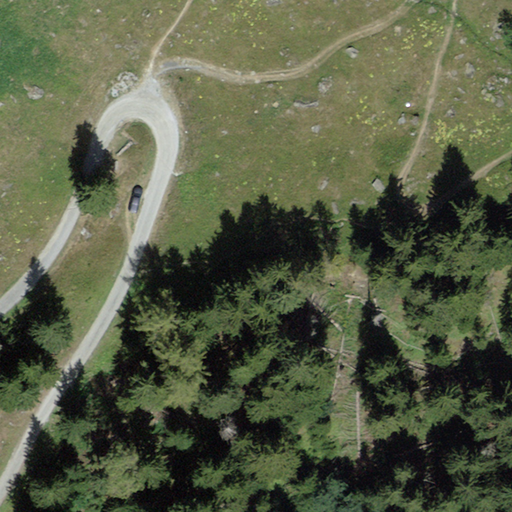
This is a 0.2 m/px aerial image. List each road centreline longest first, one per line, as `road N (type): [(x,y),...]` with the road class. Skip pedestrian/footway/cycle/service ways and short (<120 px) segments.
road 1 (track): [(2,511),(147,235),(169,132),(163,109),(142,102),(114,118),(55,263),(0,309)]
road 2 (track): [(142,102),(170,69),(242,85),(293,78),(357,35),(404,16),(416,0)]
